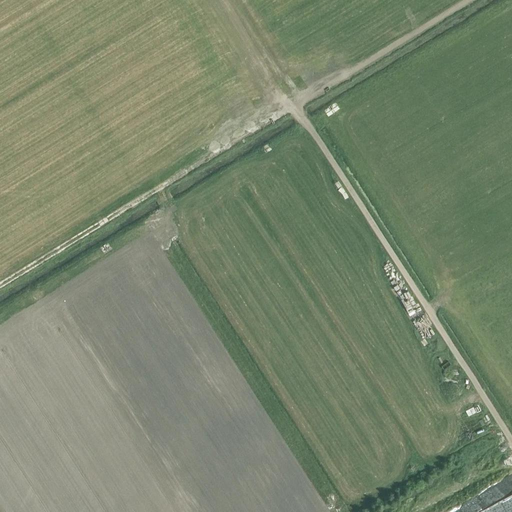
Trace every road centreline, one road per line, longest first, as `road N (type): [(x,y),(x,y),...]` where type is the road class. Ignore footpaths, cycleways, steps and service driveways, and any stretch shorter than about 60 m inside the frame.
road 1 (track): [(511,441),(297,105)]
road 2 (track): [(337,82),(0,284)]
